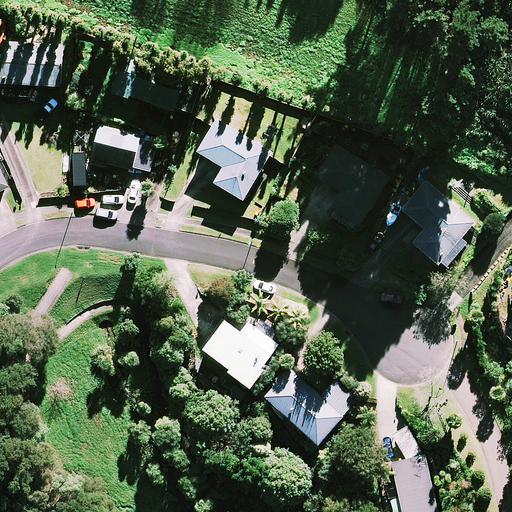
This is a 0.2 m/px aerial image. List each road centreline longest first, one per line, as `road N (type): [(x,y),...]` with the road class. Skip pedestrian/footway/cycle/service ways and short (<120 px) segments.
road 1 (residential): [(413,343),(341,293),(277,267),(174,242),(71,232),(0,249)]
road 2 (residential): [(511,488),(483,407),(461,375),(413,343)]
